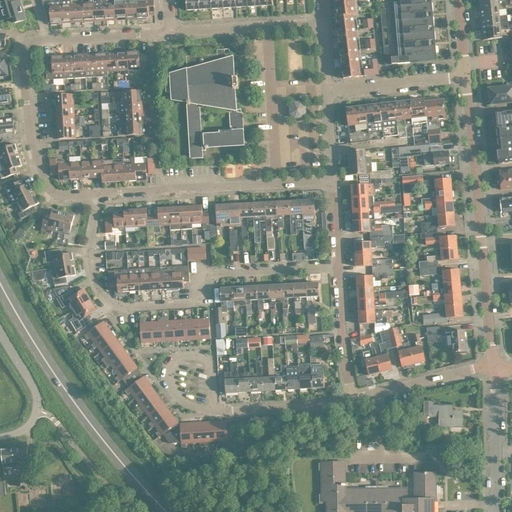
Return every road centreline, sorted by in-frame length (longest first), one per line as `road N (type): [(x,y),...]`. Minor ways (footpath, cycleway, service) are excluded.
road 1 (unclassified): [(336,268),(196,272),(197,302),(108,302),(87,267),(95,194)]
road 2 (tertiary): [(492,368),(465,76)]
road 3 (secondary): [(167,511),(77,407),(0,282)]
road 4 (unclassified): [(95,194),(56,193),(39,172),(22,55),(29,41),(45,38)]
road 5 (unclassified): [(158,189),(331,181)]
road 6 (residential): [(158,189),(149,32)]
road 7 (unclassified): [(350,397),(492,368)]
road 8 (tertiary): [(494,511),(492,368)]
road 9 (residential): [(325,85),(465,76)]
road 10 (residential): [(211,411),(350,397)]
road 11 (unclassified): [(0,435),(25,426),(36,399),(0,332)]
road 12 (unclassified): [(350,397),(336,268)]
road 13 (residential): [(209,364),(176,354),(164,373),(181,401),(211,411)]
